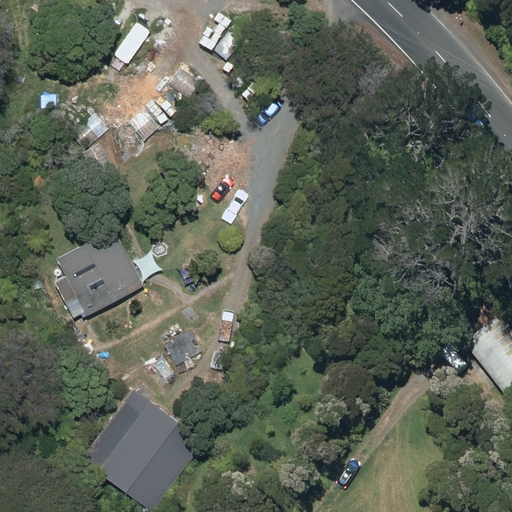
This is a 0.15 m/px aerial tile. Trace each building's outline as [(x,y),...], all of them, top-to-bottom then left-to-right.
[(90,16),(104,25),(109,17),(95,8),(90,16)] [(233,17),(208,50),(223,61),(249,28),(233,17)] [(45,286),(64,321),(76,314),(78,319),(136,288),(107,230),(47,261),(56,279),(45,286)] [(464,346),(505,397),(511,391),(511,345),(494,323),(464,346)] [(159,344),(171,367),(199,352),(187,329),(159,344)] [(144,511),(195,447),(125,393),(71,461),(136,511),(144,511)]
